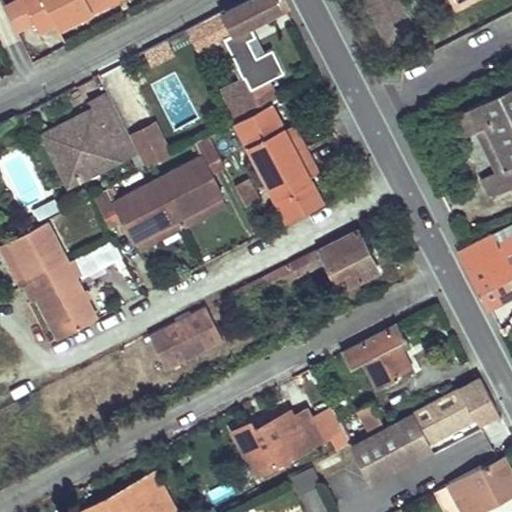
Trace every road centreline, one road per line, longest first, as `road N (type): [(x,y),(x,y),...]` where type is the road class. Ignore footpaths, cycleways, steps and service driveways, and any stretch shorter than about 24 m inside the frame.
road 1 (residential): [(0,498),(447,268)]
road 2 (residential): [(177,0),(0,101)]
road 3 (unknown): [(511,431),(351,511)]
road 4 (residential): [(367,109),(447,268)]
road 5 (residential): [(511,40),(367,109)]
road 6 (residential): [(447,268),(511,395)]
road 7 (residential): [(308,0),(367,109)]
